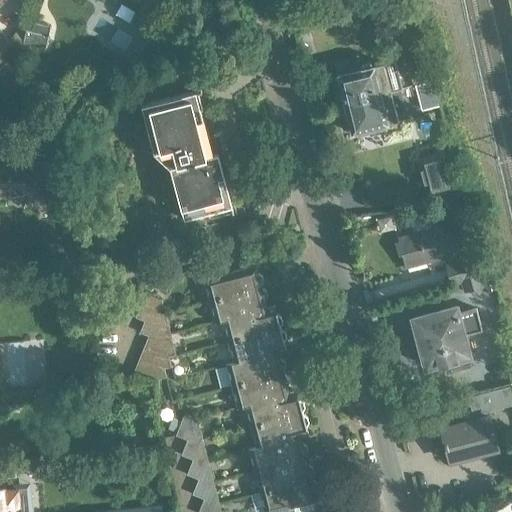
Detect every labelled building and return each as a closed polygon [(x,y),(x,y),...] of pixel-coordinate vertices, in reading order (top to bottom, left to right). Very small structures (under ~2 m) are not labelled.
[(392,0),(402,38),(418,34),(409,0),(392,0)] [(335,2),(305,11),(310,27),(340,18),(335,2)] [(44,49),(49,25),(27,21),(22,44),(44,49)] [(0,68),(8,61),(18,50),(0,33),(0,68)] [(363,64),(362,58),(357,55),(338,60),(335,64),(338,75),(337,76),(341,93),(337,94),(340,105),(390,91),(391,92),(400,89),(402,89),(395,60),(373,66),(372,62),(363,64)] [(427,66),(409,71),(413,84),(431,79),(427,66)] [(391,92),(340,105),(343,116),(347,115),(351,133),(356,132),(357,136),(385,129),(383,124),(388,123),(388,121),(407,116),(400,89),(391,92)] [(169,166),(184,219),(231,206),(217,154),(212,155),(195,91),(141,105),(153,153),(155,152),(169,166)] [(49,127),(63,127),(63,108),(49,109),(49,127)] [(41,134),(47,128),(47,116),(35,118),(37,134),(41,134)] [(441,152),(418,159),(427,194),(450,188),(441,152)] [(36,163),(35,156),(7,157),(7,159),(0,159),(0,199),(38,198),(37,196),(52,195),(50,161),(36,163)] [(460,252),(448,207),(429,212),(428,208),(409,213),(414,233),(399,237),(406,266),(460,252)] [(462,280),(478,276),(493,272),(488,253),(445,264),(450,283),(462,280)] [(209,300),(261,287),(261,285),(263,281),(261,276),(258,273),(255,265),(204,279),(209,300)] [(478,276),(462,280),(465,291),(481,287),(478,276)] [(262,289),(261,287),(209,300),(215,322),(222,320),(267,308),(264,299),(267,297),(265,291),(262,289)] [(140,306),(166,316),(162,301),(136,291),(131,303),(140,306)] [(144,322),(170,331),(166,316),(140,306),(135,319),(144,322)] [(274,306),(267,308),(222,320),(228,341),(280,328),(279,326),(282,322),(280,316),(276,314),(274,306)] [(458,312),(456,307),(456,306),(412,317),(425,367),(443,362),(446,371),(469,365),(466,356),(469,355),(463,334),(481,329),(475,307),(458,312)] [(148,337),(173,345),(170,331),(144,322),(139,333),(148,337)] [(280,329),(280,328),(228,341),(233,362),(278,350),(285,348),(283,340),(285,336),(284,331),(280,329)] [(176,355),(173,345),(148,337),(144,348),(169,357),(176,355)] [(139,359),(163,368),(171,366),(169,357),(144,348),(139,359)] [(278,350),(233,362),(226,364),(232,385),(283,371),(283,370),(285,366),(284,360),(280,358),(278,350)] [(166,378),(163,368),(139,359),(135,371),(157,380),(166,378)] [(237,406),(289,392),(287,385),(289,381),(288,375),(284,373),(283,371),(232,385),(237,406)] [(449,461),(498,448),(488,414),(511,407),(511,393),(510,386),(468,397),(471,410),(457,414),(460,426),(441,431),(449,461)] [(289,392),(237,406),(238,407),(245,405),(250,426),(302,412),(302,411),(304,407),(303,401),(299,399),(296,390),(289,392)] [(189,433),(201,437),(196,417),(185,412),(175,435),(186,440),(189,433)] [(302,412),(250,426),(256,447),(248,448),(249,450),(301,436),(308,434),(306,426),(308,422),(307,416),(303,414),(302,412)] [(195,452),(206,457),(201,437),(189,433),(186,440),(180,454),(192,460),(195,452)] [(303,444),(301,436),(249,450),(254,470),(306,457),(306,455),(308,452),(306,446),(303,444)] [(201,472),(211,476),(206,457),(195,452),(192,460),(186,474),(198,480),(201,472)] [(306,457),(254,470),(260,492),(311,478),(311,477),(314,473),(312,467),(308,465),(306,457)] [(74,483),(72,466),(38,469),(39,487),(74,483)] [(207,492),(216,496),(211,476),(201,472),(198,480),(192,494),(203,499),(207,492)] [(271,511),(317,500),(315,492),(317,488),(316,482),(312,480),(311,478),(260,492),(250,494),(254,511),(271,511)] [(18,511),(18,505),(28,504),(27,487),(2,489),(2,487),(0,486),(0,511),(18,511)] [(220,511),(216,496),(207,492),(203,499),(197,511),(220,511)]
